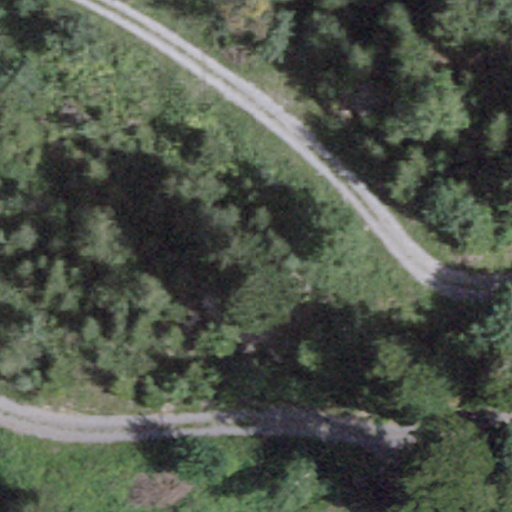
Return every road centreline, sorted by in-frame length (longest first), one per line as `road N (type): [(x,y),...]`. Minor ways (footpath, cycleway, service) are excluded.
road 1 (track): [(0,409),(79,426),(314,415),(396,436),(511,422)]
road 2 (track): [(511,287),(474,288),(434,273),(319,158),(226,82),(97,0)]
